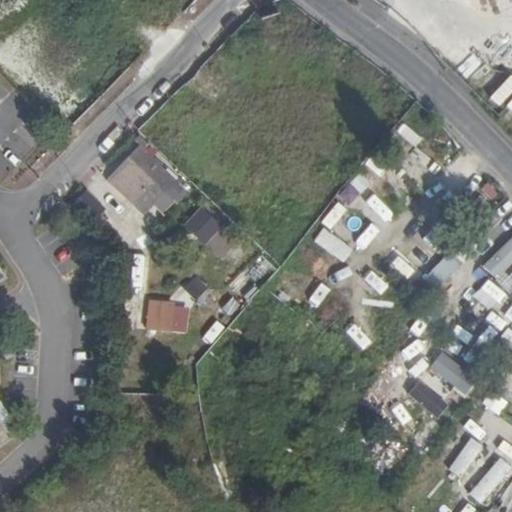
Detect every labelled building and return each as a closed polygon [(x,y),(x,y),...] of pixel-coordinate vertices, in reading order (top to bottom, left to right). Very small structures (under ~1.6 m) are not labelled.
[(510,11),(511,10),(511,0),(468,0),(470,1),(489,9),(510,11)] [(497,108),(511,92),(511,82),(507,78),(488,99),(497,108)] [(76,201),(98,223),(125,250),(144,232),(136,224),(175,184),(134,143),(76,201)] [(201,207),(181,226),(200,246),(220,227),(201,207)] [(341,266),(351,251),(322,229),(311,243),(341,266)] [(405,240),(385,262),(408,283),(428,261),(405,240)] [(447,254),(422,277),(434,290),(459,268),(447,254)] [(0,451),(24,434),(0,399),(0,290),(16,279),(0,257),(0,451)] [(477,274),(464,292),(482,305),(495,288),(477,274)] [(299,298),(301,279),(283,277),(281,296),(299,298)] [(305,325),(320,336),(341,308),(325,297),(305,325)] [(186,334),(187,305),(144,304),(143,333),(186,334)] [(357,308),(349,318),(367,332),(375,322),(357,308)] [(511,351),(511,325),(498,313),(474,337),(501,363),(511,351)] [(432,356),(420,387),(456,401),(468,370),(432,356)] [(360,407),(368,415),(390,394),(381,386),(360,407)] [(386,433),(406,444),(414,430),(393,418),(386,433)] [(511,471),(499,459),(465,494),(479,507),(511,473),(511,471)]
